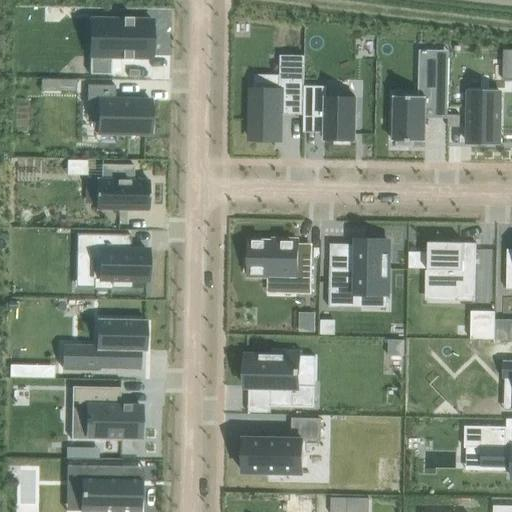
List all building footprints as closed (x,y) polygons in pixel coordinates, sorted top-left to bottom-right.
[(90,57),(90,74),(111,75),(112,57),(123,57),(123,59),(132,59),(132,57),(152,58),(152,20),(133,20),(133,18),(123,18),(123,24),(101,23),(100,57),(90,57)] [(503,54),(503,79),(511,79),(511,49),(504,49),(504,52),(503,54)] [(251,91),(250,139),(274,139),(275,136),(280,136),(280,123),(281,123),(281,114),(304,115),(305,86),(305,56),(281,55),(280,91),(251,91)] [(394,96),(394,141),(397,141),(397,145),(414,146),(414,142),(426,142),(426,108),(448,109),(449,58),(432,58),(432,71),(423,71),(422,90),(425,90),(425,96),(394,96)] [(60,79),(60,91),(76,92),(77,79),(60,79)] [(87,85),(87,101),(99,101),(98,134),(150,134),(151,100),(115,99),(115,85),(87,85)] [(304,115),(304,119),(325,119),(325,140),(336,140),(336,144),(350,144),(350,140),(356,141),(357,98),(327,97),(327,86),(305,86),(304,115)] [(468,127),(468,143),(477,143),(500,143),(501,92),(469,91),(468,127)] [(449,115),(448,127),(460,127),(461,115),(449,115)] [(43,140),(43,151),(54,151),(54,140),(43,140)] [(97,179),(96,209),(119,209),(119,212),(120,212),(120,210),(148,210),(149,180),(134,180),(134,165),(102,164),(102,179),(97,179)] [(77,233),(77,235),(78,235),(78,252),(93,252),(92,279),(114,279),(113,287),(130,287),(130,280),(147,280),(148,250),(132,250),(123,250),(123,234),(77,233)] [(246,259),(245,271),(249,272),(249,276),(270,277),(296,277),(296,293),(311,293),(311,263),(298,263),(298,245),(298,240),(279,239),(279,241),(250,241),(249,259),(246,259)] [(330,267),(329,307),(331,307),(331,305),(361,306),(361,293),(388,294),(389,241),(367,241),(367,249),(361,249),(361,248),(357,248),(357,262),(352,262),(352,268),(330,267)] [(429,242),(428,270),(429,270),(429,281),(456,281),(456,297),(461,297),(461,296),(474,297),(474,301),(476,301),(477,243),(429,242)] [(409,251),(409,268),(423,268),(424,252),(409,251)] [(495,339),(496,311),(471,311),(471,339),(495,339)] [(62,366),(62,368),(120,369),(120,351),(141,351),(146,351),(146,320),(98,319),(97,345),(82,345),(82,367),(62,366)] [(314,331),(315,319),(301,319),(300,331),(314,331)] [(334,321),(322,321),(322,333),(334,333),(334,321)] [(508,321),(496,321),(496,339),(508,339),(508,321)] [(405,340),(389,340),(389,356),(405,356),(405,340)] [(246,355),(245,378),(247,378),(246,386),(249,386),(249,387),(271,387),(271,407),(315,407),(315,386),(300,386),(300,375),(301,369),(300,369),(300,356),(295,356),(295,350),(273,350),(273,355),(246,355)] [(503,377),(503,379),(505,379),(511,378),(511,360),(503,360),(503,362),(505,362),(505,377),(503,377)] [(44,366),(19,365),(19,377),(43,378),(44,366)] [(72,387),(72,406),(89,406),(88,437),(105,437),(105,440),(121,440),(121,437),(140,438),(141,406),(120,405),(120,388),(72,387)] [(244,438),(244,472),(303,474),(304,440),(321,440),(321,419),(293,418),(293,439),(244,438)] [(465,426),(465,448),(467,448),(482,448),(481,466),(499,466),(511,466),(511,446),(507,447),(508,427),(465,426)] [(66,458),(87,458),(87,448),(68,448),(68,447),(66,447),(66,458)] [(71,465),(71,470),(71,480),(84,480),(83,509),(101,509),(102,509),(134,510),(134,509),(139,510),(139,494),(139,491),(139,489),(139,480),(135,480),(121,479),(121,466),(71,465)] [(330,511),(348,511),(349,497),(331,497),(330,511)]
